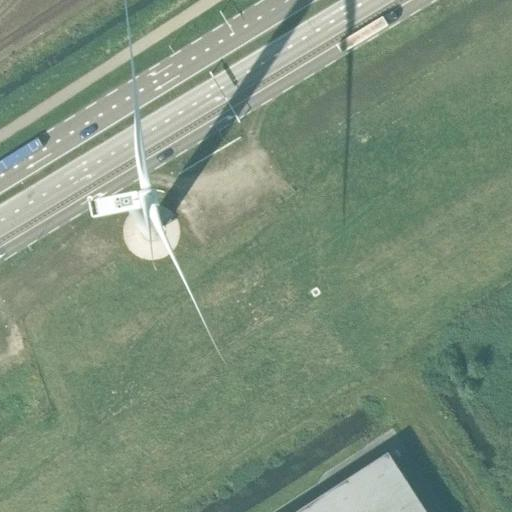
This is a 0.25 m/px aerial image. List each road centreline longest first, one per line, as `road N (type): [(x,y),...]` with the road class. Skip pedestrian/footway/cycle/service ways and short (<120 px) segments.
road 1 (tertiary): [(0,256),(425,0)]
road 2 (tertiary): [(0,229),(369,0)]
road 3 (tertiary): [(293,0),(0,179)]
